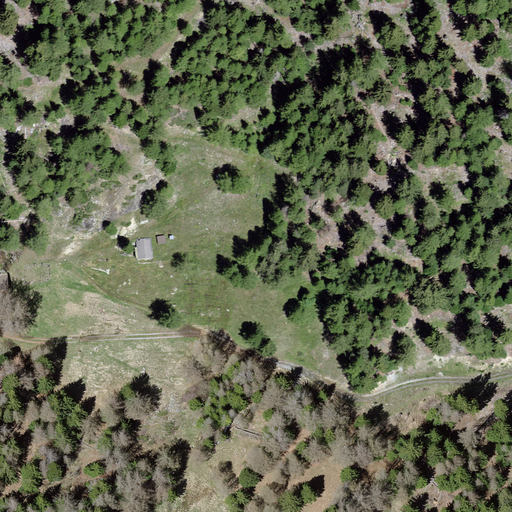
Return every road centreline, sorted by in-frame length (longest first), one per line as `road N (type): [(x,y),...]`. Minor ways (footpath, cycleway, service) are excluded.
road 1 (track): [(219,0),(164,60),(45,108),(250,161),(155,224),(76,262),(112,296),(188,324),(197,335)]
road 2 (track): [(511,373),(412,382),(344,399),(298,369),(197,335),(48,343),(0,334)]
